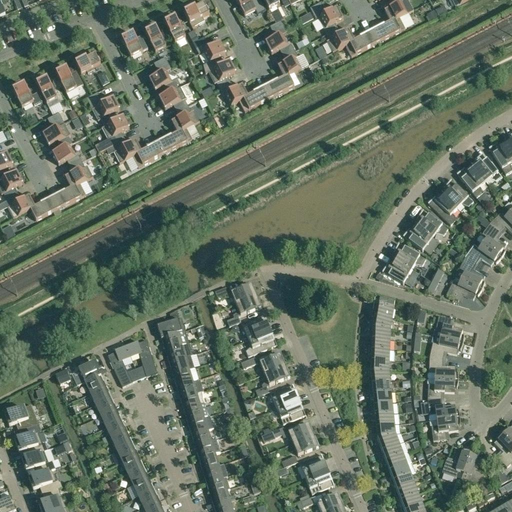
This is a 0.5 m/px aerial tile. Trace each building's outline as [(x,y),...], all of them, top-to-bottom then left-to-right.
[(236,0),(245,18),(255,12),(258,16),(266,12),(259,0),(236,0)] [(262,0),(269,13),(276,25),(281,22),(284,21),(277,9),(280,7),(276,0),(275,0),(262,0)] [(393,9),(384,13),(390,24),(390,25),(400,20),(408,15),(414,12),(408,1),(409,0),(396,0),(390,3),(393,9)] [(450,0),(455,9),(460,6),(472,0),(450,0)] [(313,15),(324,9),(321,4),(310,10),(313,15)] [(184,15),(192,29),(198,26),(205,23),(202,19),(209,15),(204,5),(184,15)] [(324,9),(313,15),(316,21),(319,19),(327,15),(324,9)] [(326,36),(337,31),(335,25),(343,21),(337,9),(327,15),(319,19),(320,19),(326,29),(325,30),(324,31),(326,36)] [(165,25),(175,44),(186,39),(182,32),(184,31),(180,24),(178,25),(175,19),(165,25)] [(372,33),(378,45),(405,31),(400,20),(390,25),(390,24),(372,33)] [(284,28),(281,22),(276,25),(270,28),(273,34),(284,28)] [(284,28),(273,34),(276,39),(283,35),(287,33),(284,28)] [(156,30),(145,35),(156,55),(166,49),(162,42),(164,41),(161,34),(159,35),(156,30)] [(337,31),(326,36),(329,42),(327,43),(327,44),(327,43),(333,54),(332,54),(333,55),(346,48),(355,43),(354,42),(349,32),(340,36),(337,31)] [(355,43),(346,48),(351,59),(378,45),(372,33),(354,42),(355,43)] [(284,59),(295,53),(291,46),(289,47),(288,46),(288,47),(283,36),(283,35),(276,39),(265,45),(271,56),(280,52),(284,59)] [(133,36),(122,42),(131,59),(142,53),(148,50),(141,38),(138,39),(136,40),(133,36)] [(196,50),(207,44),(204,39),(193,45),(196,50)] [(196,50),(199,56),(203,54),(210,50),(207,44),(196,50)] [(208,74),(221,67),(218,60),(226,56),(220,44),(210,50),(203,54),(204,54),(209,64),(203,67),(205,76),(208,74)] [(295,53),(284,59),(286,64),(278,68),(284,79),(284,80),(289,77),(302,71),(301,70),(296,60),(296,59),(298,58),(295,53)] [(95,55),(76,66),(81,76),(87,73),(88,75),(95,72),(94,70),(101,66),(95,55)] [(154,65),(157,71),(168,65),(165,59),(154,65)] [(220,92),(231,86),(227,79),(236,75),(230,63),(221,67),(208,74),(209,75),(215,85),(214,85),(214,86),(216,85),(220,92)] [(167,72),(171,70),(168,65),(157,71),(159,76),(167,72)] [(67,70),(56,76),(66,95),(77,90),(83,86),(76,73),(72,75),(70,76),(67,70)] [(167,96),(179,90),(175,83),(173,84),(172,83),(172,84),(166,73),(167,73),(167,72),(159,76),(149,81),(155,93),(164,89),(167,96)] [(284,80),(284,79),(266,89),(272,100),(294,88),(289,77),(284,80)] [(37,86),(47,106),(49,110),(60,105),(53,93),(55,92),(52,85),(50,86),(47,81),(37,86)] [(248,99),(248,98),(242,87),(234,91),(231,86),(220,92),(223,97),(225,97),(231,107),(230,107),(230,108),(239,103),(248,99)] [(22,110),(33,104),(34,106),(42,102),(38,94),(32,97),(29,90),(27,91),(25,87),(13,93),(22,110)] [(173,107),(177,114),(188,108),(185,101),(186,100),(180,89),(179,90),(167,96),(159,100),(165,112),(173,107)] [(272,100),(266,89),(248,98),(248,99),(239,103),(245,114),(272,100)] [(89,106),(101,100),(98,94),(86,100),(89,106)] [(104,105),(101,100),(89,106),(92,111),(104,105)] [(100,122),(104,129),(115,123),(111,116),(120,111),(114,100),(104,105),(92,111),(92,112),(93,111),(98,122),(98,123),(100,122)] [(188,108),(177,114),(180,120),(171,124),(177,135),(178,135),(187,131),(200,124),(199,123),(199,124),(193,113),(194,113),(194,112),(191,114),(188,108)] [(50,126),(62,120),(59,115),(47,121),(50,126)] [(114,147),(125,142),(121,134),(129,130),(123,118),(115,123),(104,129),(102,130),(103,130),(108,140),(108,141),(101,145),(105,152),(114,147)] [(62,120),(50,126),(53,132),(64,126),(62,120)] [(61,151),(70,147),(72,145),(68,138),(70,137),(64,126),(65,126),(64,126),(53,132),(43,137),(49,148),(57,144),(61,151)] [(192,141),(187,131),(178,135),(177,135),(159,144),(165,156),(192,141)] [(120,166),(133,159),(142,154),(142,153),(136,142),(127,147),(125,142),(114,147),(116,153),(114,154),(114,155),(115,154),(120,165),(120,166)] [(142,154),(133,159),(138,170),(165,156),(159,144),(142,153),(142,154)] [(510,166),(511,164),(511,156),(504,144),(499,147),(497,145),(489,150),(489,151),(506,177),(511,173),(510,166)] [(67,163),(71,170),(82,164),(78,157),(76,158),(76,157),(75,158),(70,147),(61,151),(53,155),(59,167),(67,163)] [(0,182),(9,178),(5,171),(13,167),(7,155),(0,159),(0,182)] [(476,164),(471,168),(485,185),(490,180),(496,184),(502,180),(482,156),(483,156),(482,155),(474,162),(476,164)] [(82,164),(71,170),(73,175),(65,179),(71,190),(71,191),(80,186),(93,179),(92,179),(87,169),(87,168),(85,169),(82,164)] [(464,170),(462,172),(456,176),(457,177),(477,200),(482,196),(480,189),(485,185),(471,168),(467,172),(464,170)] [(7,203),(18,197),(15,190),(23,185),(17,174),(9,178),(0,182),(0,192),(2,196),(1,196),(1,197),(3,196),(7,203)] [(446,191),(442,196),(457,211),(462,206),(468,209),(473,204),(451,182),(444,189),(446,191)] [(71,190),(53,199),(59,211),(86,197),(80,186),(71,191),(71,190)] [(435,198),(433,200),(428,206),(450,227),(455,222),(452,216),(457,211),(442,196),(437,201),(435,198)] [(36,209),(35,209),(30,198),(21,202),(18,197),(7,203),(10,208),(7,209),(13,221),(18,219),(31,212),(36,209)] [(59,211),(53,199),(35,209),(36,209),(31,212),(36,223),(59,211)] [(7,209),(10,208),(7,203),(0,206),(0,213),(7,209)] [(419,222),(415,227),(432,240),(433,240),(436,235),(443,237),(448,231),(442,227),(423,213),(423,212),(417,220),(419,222)] [(511,217),(510,215),(505,219),(501,214),(490,225),(500,234),(505,229),(511,236),(511,217)] [(485,230),(490,224),(479,217),(476,221),(482,225),(480,226),(485,230)] [(486,241),(482,246),(501,260),(503,258),(504,256),(504,255),(505,253),(503,252),(506,247),(496,239),(500,234),(490,225),(481,237),(486,241)] [(433,240),(432,240),(415,227),(412,232),(409,230),(403,239),(422,253),(423,252),(430,256),(439,244),(433,240)] [(396,256),(393,261),(411,272),(415,266),(422,267),(426,261),(399,246),(398,245),(395,252),(393,254),(396,256)] [(465,259),(476,266),(480,261),(491,268),(494,264),(496,266),(497,264),(499,263),(500,261),(501,260),(482,246),(479,250),(474,247),(465,259)] [(461,281),(482,292),(483,289),(484,287),(485,284),(482,283),(485,278),(473,272),(476,266),(465,259),(458,273),(455,278),(461,281)] [(386,268),(382,274),(383,275),(383,274),(403,286),(404,285),(412,290),(419,277),(411,272),(393,261),(390,267),(387,265),(386,268)] [(482,292),(461,281),(455,278),(446,297),(458,303),(461,296),(473,302),(475,297),(478,298),(479,297),(480,295),(481,293),(482,292)] [(236,306),(256,297),(251,286),(238,291),(237,291),(237,292),(228,295),(226,289),(215,294),(218,300),(225,297),(226,300),(233,300),(236,306)] [(261,309),(256,297),(236,306),(238,312),(233,316),(234,320),(238,318),(240,317),(241,318),(247,315),(247,316),(248,315),(261,309)] [(374,318),(391,321),(395,304),(375,300),(374,299),(371,318),(374,318)] [(248,341),(271,332),(270,332),(264,317),(242,326),(248,341)] [(229,329),(240,325),(238,318),(234,320),(227,323),(229,329)] [(390,331),(391,321),(374,318),(373,324),(370,324),(369,329),(390,331)] [(434,338),(435,339),(463,345),(463,343),(464,341),(464,339),(464,337),(461,337),(462,331),(450,329),(451,321),(438,318),(434,338)] [(186,333),(182,321),(169,324),(167,324),(165,325),(163,326),(161,327),(157,328),(161,341),(178,335),(186,333)] [(200,341),(207,338),(203,328),(197,331),(200,341)] [(389,342),(390,331),(369,329),(369,334),(371,334),(371,341),(389,342)] [(271,332),(248,341),(251,349),(246,353),(248,359),(276,348),(277,348),(271,333),(271,332)] [(165,353),(182,347),(183,347),(189,345),(190,345),(186,333),(178,335),(161,341),(165,353)] [(463,347),(463,345),(435,339),(434,339),(429,359),(443,361),(444,354),(457,357),(458,351),(460,352),(461,351),(462,349),(463,347)] [(389,352),(389,342),(371,341),(371,348),(368,348),(368,352),(389,352)] [(135,371),(140,382),(146,379),(157,376),(147,343),(139,345),(138,344),(133,346),(131,346),(129,346),(126,347),(131,359),(139,355),(143,368),(135,371)] [(183,347),(182,347),(165,353),(169,365),(170,364),(185,360),(191,358),(190,357),(193,357),(189,345),(183,347)] [(131,359),(126,347),(123,348),(122,350),(120,351),(115,353),(115,354),(108,358),(122,389),(122,390),(133,385),(133,384),(140,382),(135,371),(128,374),(122,362),(131,359)] [(370,363),(388,363),(389,361),(394,361),(394,355),(389,355),(389,352),(368,352),(368,356),(371,356),(370,363)] [(260,364),(264,376),(285,367),(280,356),(267,361),(266,360),(266,361),(266,362),(260,364)] [(170,364),(169,365),(172,377),(189,372),(190,371),(194,369),(191,358),(185,360),(170,364)] [(257,365),(255,359),(241,365),(243,371),(257,365)] [(429,381),(458,382),(458,380),(458,378),(458,376),(458,374),(455,374),(455,369),(442,368),(443,361),(429,359),(428,380),(429,381)] [(388,374),(388,363),(370,363),(370,369),(368,369),(367,374),(388,374)] [(80,387),(85,384),(101,377),(95,365),(92,367),(90,367),(88,368),(86,369),(84,370),(75,375),(76,378),(74,380),(77,387),(80,386),(80,387)] [(285,367),(264,376),(267,382),(261,387),(263,390),(255,393),(258,399),(269,394),(267,388),(275,385),(276,386),(276,385),(290,379),(285,367)] [(56,376),(61,387),(71,382),(66,371),(56,376)] [(190,371),(189,372),(172,377),(176,389),(178,388),(193,384),(191,378),(191,376),(191,374),(190,371)] [(388,374),(367,374),(368,380),(371,379),(371,386),(389,384),(388,374)] [(89,396),(106,388),(101,377),(85,384),(87,389),(88,392),(88,394),(89,396)] [(201,381),(193,384),(178,388),(176,389),(180,401),(202,394),(205,393),(201,381)] [(458,384),(458,382),(429,381),(428,381),(428,402),(441,401),(441,394),(454,395),(454,389),(457,390),(457,388),(458,386),(458,384)] [(389,384),(371,386),(372,392),(369,393),(370,397),(390,395),(389,384)] [(271,396),(277,411),(300,402),(299,402),(293,387),(292,387),(271,396)] [(93,402),(96,407),(110,401),(111,400),(106,388),(89,396),(89,397),(91,399),(92,401),(93,402)] [(182,406),(184,413),(185,412),(205,406),(203,400),(202,394),(180,401),(182,406)] [(373,407),(391,406),(390,395),(370,397),(370,401),(373,401),(373,407)] [(111,400),(110,401),(96,407),(98,412),(98,414),(99,416),(100,419),(101,419),(117,411),(111,400)] [(442,408),(441,401),(428,402),(430,422),(432,423),(460,419),(460,417),(459,415),(459,413),(458,411),(455,412),(455,407),(442,408)] [(300,402),(277,411),(283,427),(305,418),(306,418),(299,403),(300,402)] [(187,425),(204,420),(205,419),(210,418),(206,412),(205,406),(185,412),(184,413),(186,419),(187,425)] [(372,414),(372,418),(392,416),(391,406),(373,407),(374,414),(372,414)] [(22,440),(41,433),(31,407),(18,412),(17,410),(15,409),(14,409),(12,410),(11,412),(11,414),(5,417),(9,428),(16,426),(22,440)] [(117,411),(101,419),(100,419),(101,422),(103,423),(104,425),(106,430),(121,423),(122,423),(117,411)] [(392,416),(372,418),(372,423),(375,422),(376,429),(394,427),(393,426),(398,425),(398,417),(393,418),(392,416)] [(205,419),(204,420),(187,425),(191,437),(208,432),(206,427),(206,424),(206,422),(205,419)] [(430,424),(431,429),(433,443),(446,442),(445,434),(458,432),(457,427),(460,427),(460,425),(460,423),(460,421),(460,419),(432,423),(430,424)] [(122,423),(121,423),(106,430),(109,435),(109,437),(110,439),(111,442),(127,434),(122,423)] [(293,446),(313,437),(309,426),(295,431),(295,430),(294,431),(295,431),(286,435),(283,429),(272,434),(275,440),(282,437),(283,440),(290,440),(293,446)] [(395,437),(394,427),(376,429),(376,435),(374,436),(374,442),(395,437)] [(502,432),(501,434),(511,445),(511,428),(509,431),(507,429),(506,430),(504,431),(502,432)] [(195,449),(212,444),(213,444),(212,441),(211,439),(210,437),(208,432),(191,437),(195,449)] [(26,452),(29,459),(48,452),(45,445),(42,446),(37,435),(41,433),(22,440),(15,443),(19,455),(26,452)] [(115,448),(117,453),(133,446),(130,439),(127,434),(111,442),(112,444),(113,446),(115,448)] [(511,445),(501,434),(499,435),(498,437),(497,438),(496,440),(498,441),(494,445),(503,455),(497,460),(507,469),(511,464),(511,445)] [(313,437),(293,446),(298,457),(304,455),(304,456),(305,455),(318,449),(313,437)] [(395,437),(374,442),(377,447),(379,447),(381,453),(398,446),(395,437)] [(213,444),(212,444),(195,449),(199,461),(215,456),(219,455),(221,454),(218,442),(213,444)] [(133,446),(117,453),(119,458),(120,460),(120,462),(121,465),(122,464),(138,457),(133,446)] [(398,446),(381,453),(379,454),(383,464),(402,456),(398,446)] [(465,452),(463,451),(463,454),(457,452),(453,464),(446,462),(442,474),(456,479),(458,473),(463,475),(471,453),(469,452),(467,452),(465,452)] [(33,471),(36,478),(55,470),(52,463),(49,465),(44,453),(48,452),(29,459),(22,462),(26,473),(33,471)] [(474,454),(471,453),(463,475),(461,481),(462,482),(467,482),(467,483),(480,488),(485,475),(478,473),(482,461),(477,459),(478,457),(476,455),(474,454)] [(407,454),(402,456),(383,464),(384,468),(387,467),(389,473),(411,465),(407,454)] [(217,461),(215,456),(199,461),(202,473),(220,468),(219,465),(218,463),(217,461)] [(138,457),(122,464),(121,465),(122,465),(123,467),(124,469),(126,471),(128,476),(144,469),(138,457)] [(299,466),(306,481),(328,472),(321,457),(299,466)] [(284,470),(298,464),(295,458),(281,464),(284,470)] [(503,474),(495,461),(493,462),(494,467),(497,476),(497,477),(503,474)] [(411,465),(389,473),(391,479),(389,480),(390,484),(410,477),(415,475),(411,465)] [(202,473),(206,485),(223,480),(227,479),(224,467),(220,468),(202,473)] [(132,488),(148,480),(149,480),(144,469),(128,476),(130,481),(130,483),(131,485),(132,488)] [(55,470),(36,478),(29,480),(33,492),(40,489),(43,497),(59,491),(62,489),(59,482),(56,483),(51,472),(55,471),(55,470)] [(328,472),(306,481),(312,497),(333,488),(334,488),(328,473),(328,472)] [(414,487),(410,477),(390,484),(392,488),(394,487),(397,493),(414,487)] [(208,485),(206,485),(210,497),(227,492),(228,492),(228,491),(230,490),(226,479),(223,480),(208,485)] [(149,480),(148,480),(132,488),(133,490),(135,492),(136,494),(138,499),(153,492),(154,491),(149,480)] [(397,500),(398,504),(417,497),(414,487),(397,493),(399,499),(397,500)] [(479,498),(487,494),(484,489),(477,493),(479,498)] [(39,506),(40,511),(58,511),(66,509),(59,491),(43,497),(46,504),(39,506)] [(154,491),(153,492),(138,499),(141,504),(141,506),(142,508),(143,511),(160,503),(154,491)] [(228,492),(227,492),(210,497),(214,509),(230,504),(229,499),(229,497),(228,494),(228,492)] [(320,511),(330,511),(342,507),(337,496),(324,501),(323,500),(323,501),(317,504),(320,511)] [(407,511),(421,507),(417,497),(398,504),(400,508),(402,507),(403,511),(407,511)] [(113,509),(119,506),(116,498),(109,501),(113,509)] [(0,502),(0,511),(15,511),(15,510),(11,500),(10,499),(0,502)] [(314,505),(312,499),(301,504),(303,510),(314,505)] [(475,504),(478,509),(487,505),(484,499),(475,504)] [(163,511),(160,503),(143,511),(163,511)]
